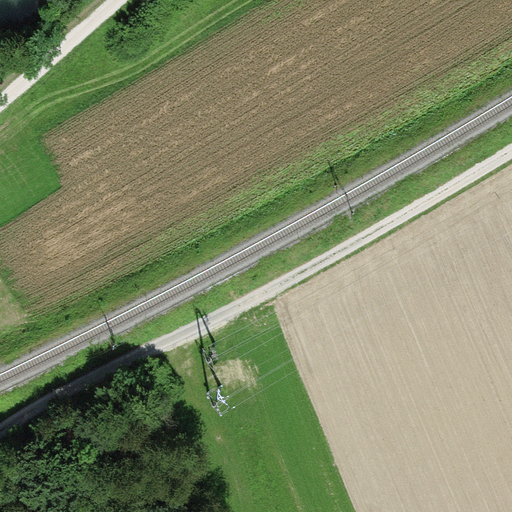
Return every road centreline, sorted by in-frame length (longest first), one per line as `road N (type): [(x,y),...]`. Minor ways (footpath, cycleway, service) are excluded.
road 1 (track): [(511,151),(0,430)]
road 2 (track): [(120,0),(0,102)]
